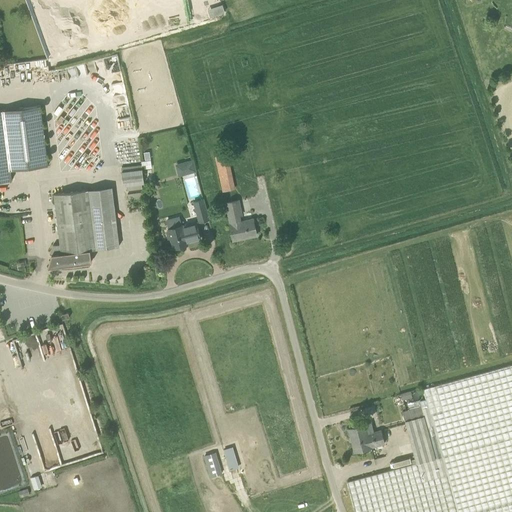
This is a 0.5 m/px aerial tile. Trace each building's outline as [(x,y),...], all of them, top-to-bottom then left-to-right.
[(57,55),(104,38),(90,0),(53,0),(57,9),(52,11),(57,23),(46,26),(57,55)] [(3,110),(11,172),(49,167),(41,106),(3,110)] [(0,110),(0,181),(12,180),(11,172),(3,110),(0,110)] [(216,156),(223,191),(234,189),(227,154),(216,156)] [(179,176),(197,171),(193,158),(175,163),(179,176)] [(141,169),(120,169),(121,185),(141,184),(141,169)] [(88,190),(64,193),(54,194),(60,244),(53,245),(50,253),(52,254),(48,268),(54,267),(56,267),(59,268),(62,268),(64,268),(67,268),(69,268),(89,266),(89,263),(92,262),(90,250),(119,246),(115,216),(92,219),(88,190)] [(199,222),(209,219),(203,199),(194,202),(199,222)] [(253,219),(241,221),(240,215),(242,214),(239,200),(226,203),(230,224),(233,240),(243,238),(242,237),(255,235),(255,236),(257,235),(253,219)] [(183,225),(168,229),(169,231),(167,232),(169,239),(171,238),(173,249),(188,245),(187,242),(201,239),(197,223),(183,226),(183,225)] [(456,511),(511,511),(511,364),(423,389),(428,405),(446,474),(456,511)] [(411,391),(401,394),(403,400),(413,397),(411,391)] [(421,480),(446,474),(428,405),(403,411),(406,420),(405,421),(416,462),(421,480)] [(368,436),(368,434),(365,424),(349,429),(355,452),(371,447),(384,443),(381,430),(373,433),(373,435),(368,436)] [(231,448),(224,450),(231,471),(237,469),(231,448)] [(205,453),(208,475),(221,474),(218,451),(205,453)] [(456,511),(446,474),(421,480),(416,462),(346,481),(354,511),(360,510),(360,511),(456,511)] [(42,487),(38,475),(31,478),(35,489),(42,487)] [(30,494),(29,488),(19,491),(21,497),(30,494)]
